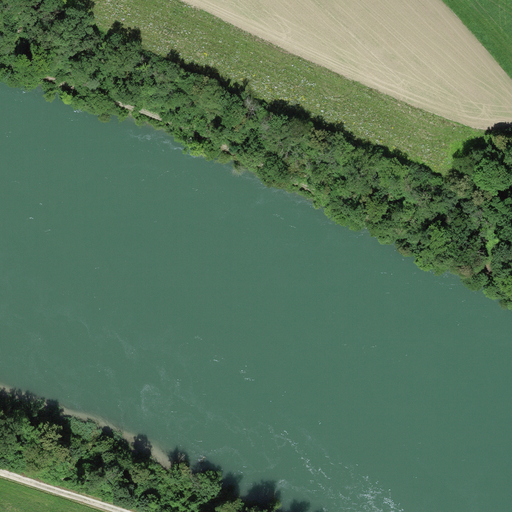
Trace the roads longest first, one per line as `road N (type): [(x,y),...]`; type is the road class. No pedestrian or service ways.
road 1 (track): [(511,288),(193,126),(0,57)]
road 2 (track): [(120,511),(0,472)]
